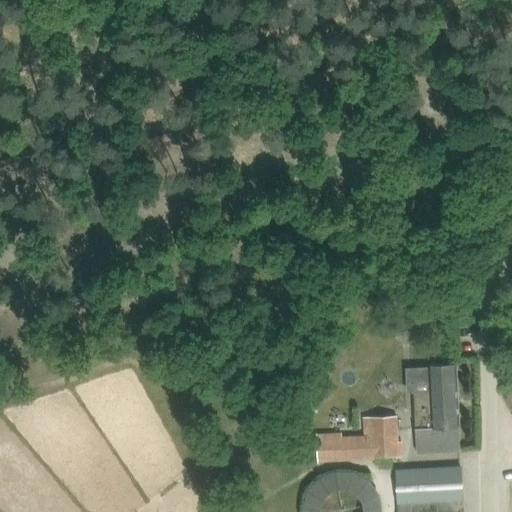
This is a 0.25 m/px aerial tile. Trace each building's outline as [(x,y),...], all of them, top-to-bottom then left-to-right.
[(415,391),(416,408),(418,452),(461,450),(457,362),(430,363),(431,390),(415,391)] [(373,435),(339,438),(340,458),(399,455),(397,415),(372,416),(373,435)] [(340,458),(339,438),(318,439),(319,460),(340,458)] [(438,511),(438,499),(464,498),(462,471),(465,470),(465,469),(462,469),(398,472),(399,501),(399,511),(438,511)] [(378,511),(379,473),(307,472),(306,511),(378,511)]
